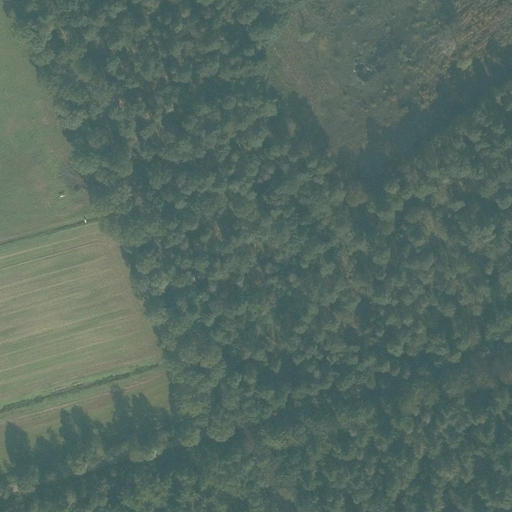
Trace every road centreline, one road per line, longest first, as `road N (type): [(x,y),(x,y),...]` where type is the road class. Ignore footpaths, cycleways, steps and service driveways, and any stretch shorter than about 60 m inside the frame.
road 1 (track): [(511,184),(131,190),(285,0)]
road 2 (track): [(314,511),(244,422),(38,0)]
road 3 (unclassified): [(0,485),(511,347)]
